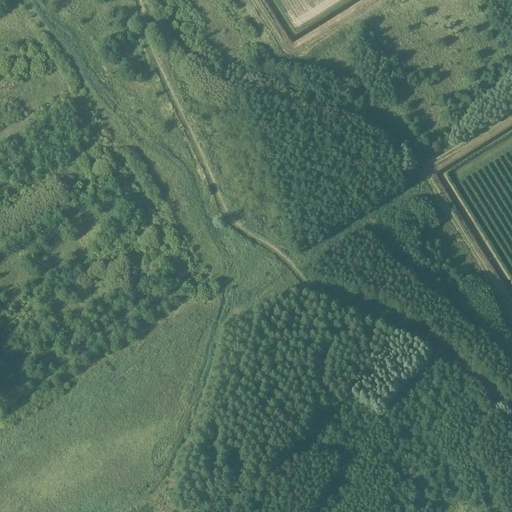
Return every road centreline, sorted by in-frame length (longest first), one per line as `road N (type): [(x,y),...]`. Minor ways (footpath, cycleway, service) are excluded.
road 1 (track): [(511,413),(454,353),(377,307),(311,288),(226,217),(162,82),(136,0)]
road 2 (track): [(511,111),(425,170),(511,316)]
road 3 (track): [(254,0),(295,52),(381,0)]
